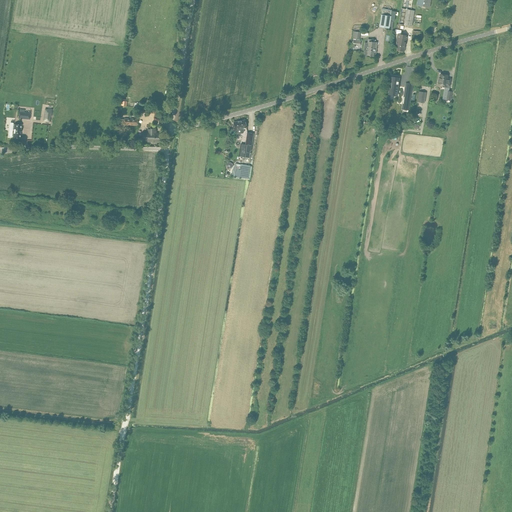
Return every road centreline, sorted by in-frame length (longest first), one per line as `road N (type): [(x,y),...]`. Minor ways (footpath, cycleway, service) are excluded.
road 1 (unclassified): [(165,147),(169,132),(511,27)]
road 2 (track): [(110,511),(165,147)]
road 3 (unclassified): [(165,147),(0,151)]
road 4 (track): [(169,132),(191,0)]
